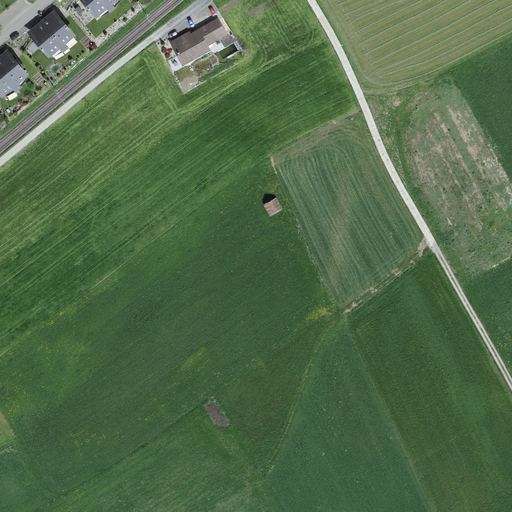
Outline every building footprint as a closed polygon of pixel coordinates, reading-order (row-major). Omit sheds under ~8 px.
[(84,0),(95,13),(97,11),(101,16),(109,11),(115,6),(120,0),(84,0)] [(55,12),(31,32),(48,53),(50,51),(54,55),(63,51),(67,46),(63,41),(72,33),(55,12)] [(227,35),(218,19),(188,36),(187,34),(172,42),(183,62),(183,61),(183,60),(192,55),(192,56),(208,47),(206,44),(218,37),(224,47),(234,41),(230,33),(227,35)] [(8,52),(0,58),(0,90),(1,92),(3,91),(7,95),(17,89),(12,83),(25,72),(8,52)] [(274,199),(266,204),(271,214),(279,209),(274,199)]
